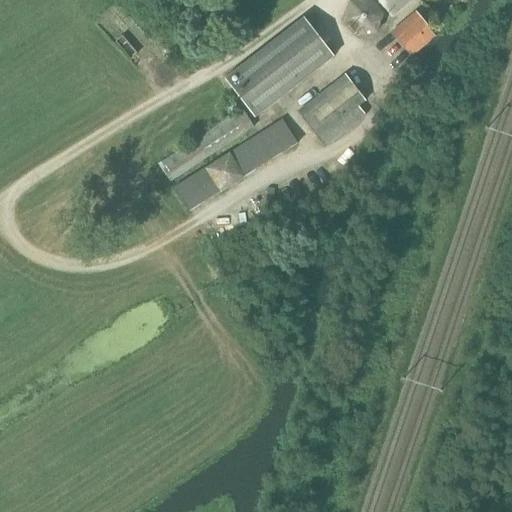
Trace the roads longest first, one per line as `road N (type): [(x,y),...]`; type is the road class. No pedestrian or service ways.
road 1 (track): [(12,191),(10,229),(24,248),(91,265),(130,256),(313,157),(287,106),(347,61),(326,5)]
road 2 (track): [(340,0),(290,15),(0,200)]
